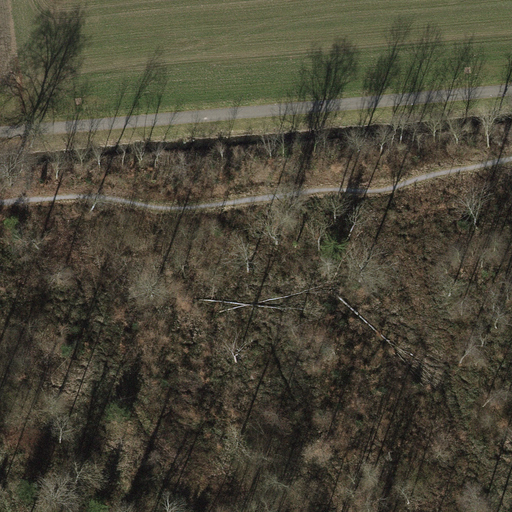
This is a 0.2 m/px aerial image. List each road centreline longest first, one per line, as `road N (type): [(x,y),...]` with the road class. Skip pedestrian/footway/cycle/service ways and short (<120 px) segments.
road 1 (track): [(511,156),(375,192),(322,186),(163,208),(84,196),(0,203)]
road 2 (track): [(511,90),(0,132)]
